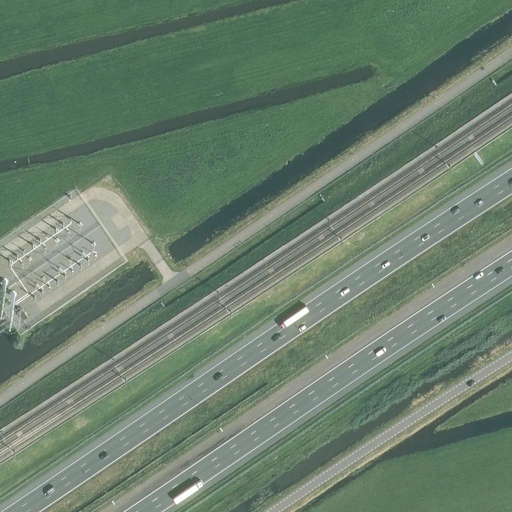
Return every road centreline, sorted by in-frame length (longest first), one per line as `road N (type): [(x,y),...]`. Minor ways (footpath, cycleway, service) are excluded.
road 1 (unclassified): [(511,53),(0,400)]
road 2 (motorway): [(511,172),(14,511)]
road 3 (motorway): [(140,511),(511,261)]
road 4 (tertiary): [(272,511),(511,356)]
